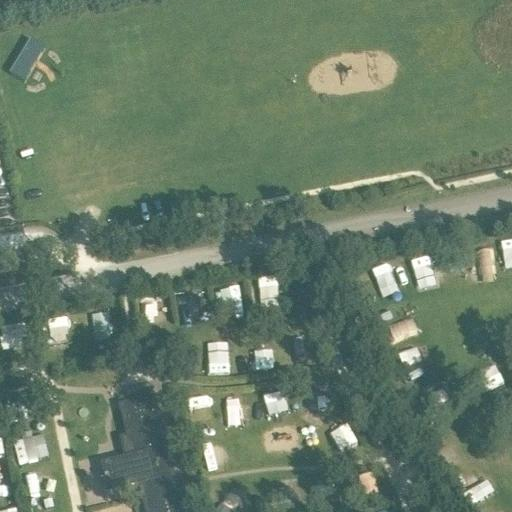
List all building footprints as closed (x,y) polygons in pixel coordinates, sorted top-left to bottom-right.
[(461,242),(464,260),(484,257),(481,238),(461,242)] [(402,250),(407,270),(424,266),(419,246),(402,250)] [(246,269),(247,289),(268,288),(267,268),(246,269)] [(138,313),(159,309),(155,287),(134,291),(138,313)] [(99,321),(98,301),(75,302),(76,322),(99,321)] [(241,333),(243,362),(262,361),(260,332),(241,333)] [(287,333),(287,353),(306,353),(305,332),(287,333)] [(210,335),(189,336),(190,366),(211,365),(210,335)] [(426,374),(406,383),(415,403),(435,394),(426,374)] [(138,458),(103,467),(106,478),(104,478),(105,483),(107,482),(109,492),(144,483),(147,494),(141,496),(145,511),(181,511),(152,397),(119,405),(130,448),(135,447),(138,458)] [(311,418),(318,435),(328,432),(330,437),(349,429),(340,407),(311,418)] [(9,452),(38,444),(31,421),(3,429),(9,452)] [(19,490),(47,485),(43,464),(15,469),(19,490)] [(366,487),(366,472),(346,472),(347,487),(366,487)] [(306,495),(327,494),(326,475),(306,475),(306,495)] [(10,511),(8,497),(0,498),(0,511),(10,511)] [(363,502),(365,511),(383,511),(380,498),(363,502)]
